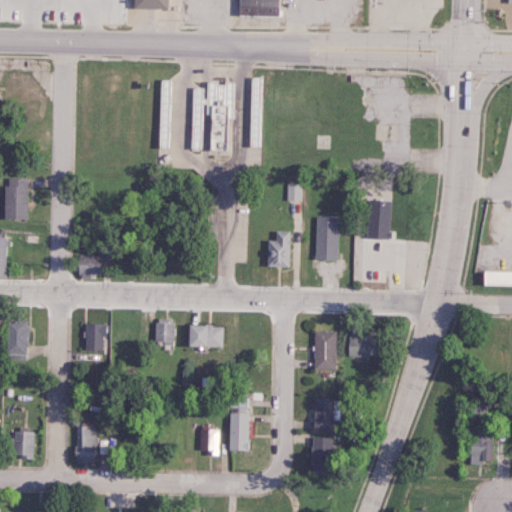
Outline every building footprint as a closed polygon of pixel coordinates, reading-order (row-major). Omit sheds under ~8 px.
[(130,0),(164,0),(164,11),(130,11),(130,0)] [(276,0),(276,18),(236,17),(236,0),(276,0)] [(209,149),(224,149),(225,105),(210,104),(209,149)] [(191,126),(192,148),(201,147),(200,126),(191,126)] [(27,178),(6,177),(4,218),(26,218),(27,178)] [(301,184),(287,183),(287,200),(301,200),(301,184)] [(390,200),(367,199),(366,237),(389,238),(390,200)] [(337,216),(316,216),(315,259),(336,259),(337,216)] [(266,239),(265,266),(288,266),(288,231),(274,230),(274,240),(266,239)] [(76,276),(89,276),(89,273),(100,274),(101,255),(76,254),(76,276)] [(480,284),(511,284),(511,269),(481,270),(480,284)] [(154,342),(172,342),(172,318),(154,317),(154,342)] [(5,353),(26,353),(26,320),(6,320),(5,353)] [(83,349),(102,349),(103,323),(84,323),(83,349)] [(221,346),(222,325),(186,324),(185,345),(221,346)] [(313,369),(335,369),(335,330),(313,330),(313,369)] [(347,355),(383,356),(383,334),(347,333),(347,355)] [(228,449),(247,450),(248,397),(229,397),(228,449)] [(311,430),(330,430),(331,398),(312,397),(311,430)] [(96,427),(75,427),(75,461),(96,462),(96,427)] [(219,429),(207,429),(206,454),(218,455),(219,429)] [(469,462),(490,462),(491,429),(473,429),(473,440),(469,440),(469,462)] [(32,458),(33,431),(13,430),(13,438),(8,438),(7,453),(20,453),(19,457),(32,458)] [(331,436),(310,436),(309,473),(331,473),(331,436)]
